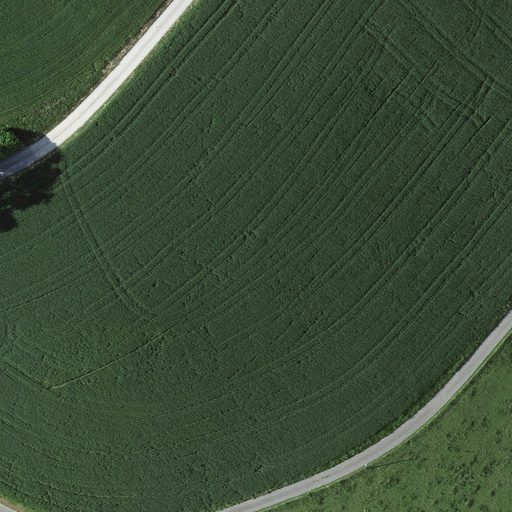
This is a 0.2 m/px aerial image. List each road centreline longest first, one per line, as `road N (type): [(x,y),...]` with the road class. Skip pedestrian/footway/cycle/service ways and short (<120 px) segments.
road 1 (track): [(219,511),(365,459),(452,389),(511,313)]
road 2 (track): [(182,0),(75,120),(0,170)]
